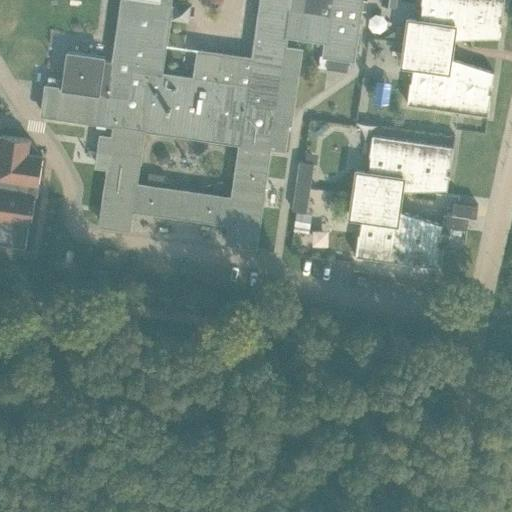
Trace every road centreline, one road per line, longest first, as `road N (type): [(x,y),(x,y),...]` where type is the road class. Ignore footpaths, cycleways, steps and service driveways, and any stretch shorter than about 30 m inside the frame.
road 1 (track): [(0,304),(138,310),(374,350),(470,383)]
road 2 (residential): [(470,511),(473,349),(511,170)]
